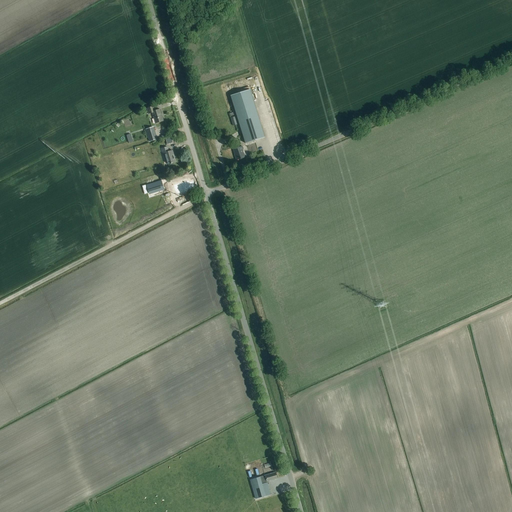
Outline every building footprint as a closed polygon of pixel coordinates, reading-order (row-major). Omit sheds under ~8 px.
[(250,90),(231,96),(243,137),(246,144),(265,138),(250,90)] [(152,113),(156,123),(163,121),(160,110),(155,111),(153,107),(147,109),(149,114),(152,113)] [(146,129),(148,136),(149,142),(156,140),(153,127),(146,129)] [(235,156),(236,160),(245,157),(242,150),(243,149),(242,146),(233,149),(235,156)] [(161,149),(163,154),(163,155),(165,154),(168,165),(176,162),(173,151),(169,152),(167,147),(161,149)] [(173,185),(176,195),(192,190),(191,188),(195,187),(193,181),(189,183),(189,181),(173,185)] [(149,194),(159,191),(156,184),(147,186),(149,194)] [(277,478),(275,472),(250,480),(256,499),(271,494),(267,481),(277,478)]
